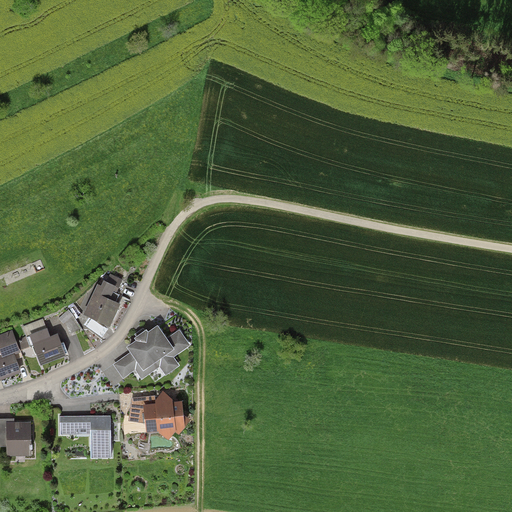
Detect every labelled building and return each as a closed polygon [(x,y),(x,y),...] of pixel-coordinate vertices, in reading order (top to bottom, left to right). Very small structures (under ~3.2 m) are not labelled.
[(97,286),(85,314),(108,325),(120,298),(111,293),(114,287),(103,283),(101,288),(97,286)] [(73,314),(68,309),(59,318),(64,323),(73,314)] [(165,341),(156,328),(147,334),(145,332),(135,339),(137,341),(128,348),(132,354),(115,365),(123,376),(135,368),(142,377),(159,365),(165,374),(177,365),(171,357),(188,345),(178,332),(165,341)] [(41,364),(62,356),(55,336),(49,339),(46,331),(31,336),(41,364)] [(17,351),(11,332),(0,336),(0,350),(2,356),(0,357),(0,377),(18,372),(11,353),(17,351)] [(156,406),(144,407),(147,432),(158,430),(168,439),(175,431),(178,433),(183,428),(180,403),(170,404),(170,400),(162,393),(156,402),(156,406)] [(109,457),(108,417),(59,418),(59,434),(91,434),(91,457),(109,457)] [(28,423),(7,424),(8,454),(29,454),(28,423)]
